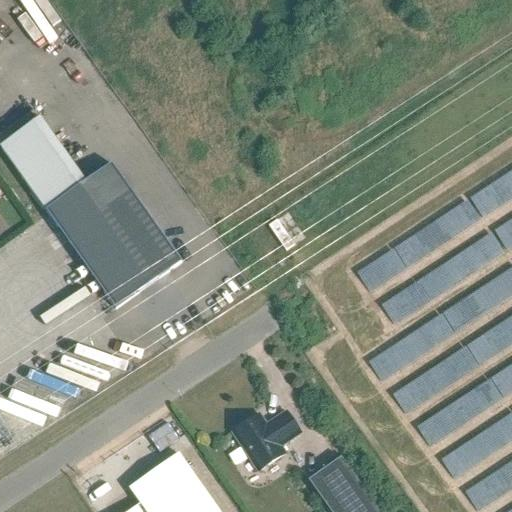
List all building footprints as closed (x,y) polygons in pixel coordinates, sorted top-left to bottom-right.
[(115,311),(181,264),(111,166),(85,185),(39,120),(0,148),(115,311)] [(465,205),(452,214),(462,230),(476,222),(465,205)] [(511,246),(511,222),(501,233),(497,229),(491,234),(507,251),(511,246)] [(378,305),(390,324),(501,256),(489,237),(378,305)] [(393,275),(385,260),(372,267),(379,282),(393,275)] [(511,273),(362,358),(374,379),(511,301),(511,273)] [(511,318),(386,391),(398,412),(511,346),(511,318)] [(444,406),(398,408),(426,455),(434,454),(446,447),(446,439),(455,438),(511,403),(488,405),(511,390),(511,362),(490,376),(494,376),(444,406)] [(260,416),(232,434),(258,474),(286,456),(281,448),(301,435),(287,414),(267,427),(260,416)] [(218,511),(179,456),(129,490),(140,506),(144,511),(218,511)] [(378,511),(341,459),(309,482),(329,511),(378,511)]
